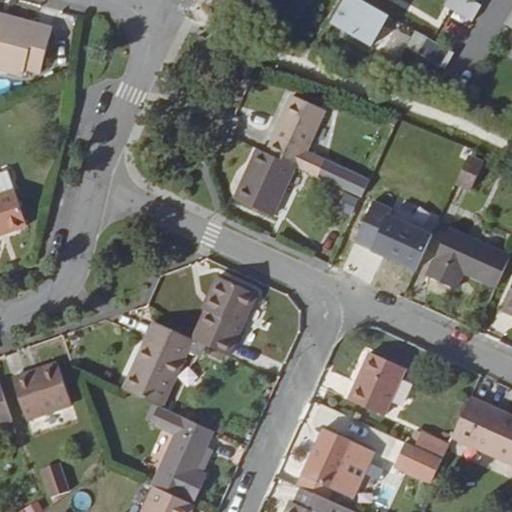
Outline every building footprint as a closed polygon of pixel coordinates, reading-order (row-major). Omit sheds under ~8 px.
[(389,16),(360,0),(347,0),(340,12),(341,13),(335,23),(372,45),(389,16)] [(471,0),(448,0),(445,6),(472,22),(482,6),(471,0)] [(0,21),(2,16),(0,15),(0,69),(24,76),(26,71),(26,70),(41,74),(54,32),(35,26),(33,31),(0,21)] [(35,26),(2,16),(0,21),(33,31),(35,26)] [(386,54),(397,34),(384,26),(372,47),(386,54)] [(427,37),(418,53),(445,69),(455,53),(427,37)] [(267,153),(296,165),(323,177),(329,162),(306,151),(324,109),(293,95),(267,153)] [(267,153),(258,148),(235,196),(274,214),(296,165),(267,153)] [(483,167),(466,160),(454,188),(470,195),(483,167)] [(7,174),(0,176),(0,197),(14,193),(7,174)] [(0,235),(26,227),(14,193),(0,197),(0,235)] [(433,233),(362,200),(344,237),(416,270),(433,233)] [(496,286),(510,255),(451,227),(428,274),(457,288),(465,272),(496,286)] [(196,341),(232,358),(259,296),(220,278),(211,299),(214,300),(208,314),(196,341)] [(214,300),(211,299),(205,312),(208,314),(214,300)] [(164,327),(156,323),(146,346),(154,351),(164,327)] [(154,351),(146,346),(127,393),(159,407),(165,410),(196,341),(164,327),(154,351)] [(404,370),(368,353),(347,399),(383,416),(404,370)] [(71,406),(56,364),(11,379),(25,422),(71,406)] [(0,424),(14,420),(1,383),(0,383),(0,424)] [(511,414),(471,396),(452,436),(511,464),(511,414)] [(208,444),(213,432),(165,410),(159,407),(152,423),(176,435),(153,486),(157,487),(194,504),(207,475),(202,473),(196,469),(208,444)] [(413,428),(407,443),(418,447),(423,433),(413,428)] [(324,429),(317,444),(324,446),(330,432),(324,429)] [(324,446),(317,444),(304,473),(297,487),(302,490),(323,499),(327,501),(334,487),(353,496),(374,452),(330,432),(324,446)] [(442,458),(448,445),(423,433),(418,447),(442,458)] [(418,447),(407,443),(396,467),(431,483),(442,458),(418,447)] [(215,448),(208,444),(196,469),(202,473),(215,448)] [(53,477),(36,484),(46,511),(61,501),(53,477)] [(191,511),(194,504),(157,487),(144,511),(191,511)] [(316,511),(323,499),(302,490),(294,506),(290,505),(286,511),(316,511)] [(5,511),(41,511),(37,500),(5,511)]
